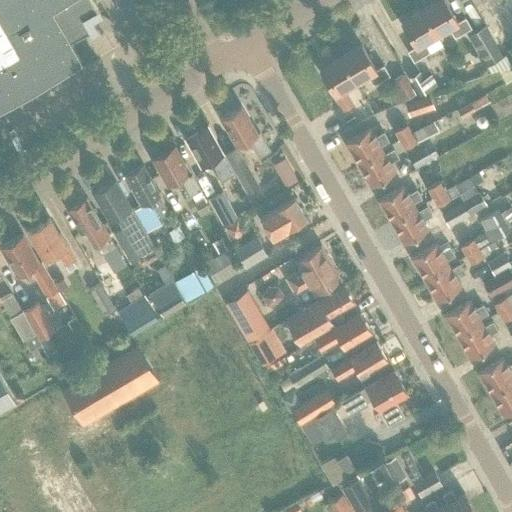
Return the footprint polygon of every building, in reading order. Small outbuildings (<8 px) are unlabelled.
[(0,0),(0,107),(81,61),(71,44),(92,32),(89,27),(92,13),(97,10),(91,0),(0,0)] [(445,0),(437,0),(422,9),(437,34),(449,27),(455,36),(471,27),(465,17),(458,21),(445,0)] [(437,34),(422,9),(401,21),(416,46),(408,50),(414,60),(430,51),(424,41),(437,34)] [(468,36),(482,59),(486,67),(503,57),(485,26),(468,36)] [(362,44),(341,57),(355,82),(368,74),(373,84),(390,75),(384,64),(376,69),(362,44)] [(355,82),(341,57),(320,69),(343,110),(354,104),(344,88),(355,82)] [(410,77),(409,78),(419,96),(438,85),(431,74),(424,78),(420,71),(410,77)] [(416,94),(404,74),(392,81),(396,88),(390,92),(397,105),(416,94)] [(430,95),(430,94),(405,103),(409,116),(434,108),(434,106),(442,103),(439,93),(430,95)] [(475,109),(489,101),(486,94),(471,102),(457,110),(462,118),(475,110),(475,109)] [(257,133),(241,105),(221,117),(237,146),(249,139),(259,157),(271,150),(260,132),(257,133)] [(438,129),(433,119),(411,131),(417,141),(438,129)] [(412,132),(407,124),(407,123),(395,130),(400,139),(412,132)] [(234,174),(223,153),(207,125),(186,137),(202,166),(211,160),(222,180),(234,174)] [(375,136),(370,127),(345,141),(358,163),(383,149),(380,145),(389,141),(384,132),(375,136)] [(412,132),(400,139),(405,148),(417,141),(412,132)] [(426,145),(418,150),(409,155),(416,168),(433,158),(438,155),(431,143),(427,146),(426,145)] [(191,195),(201,189),(185,160),(183,161),(174,144),(153,157),(168,185),(181,178),(191,195)] [(237,146),(234,148),(225,153),(247,193),(259,186),(237,146)] [(385,153),(383,149),(358,163),(370,185),(395,171),(390,162),(399,157),(394,148),(385,153)] [(484,162),(493,177),(511,165),(503,151),(484,162)] [(142,163),(127,172),(135,186),(131,188),(141,205),(149,200),(159,217),(169,212),(142,163)] [(468,177),(445,190),(450,198),(458,194),(473,185),(468,177)] [(155,249),(146,234),(114,179),(94,192),(110,219),(115,216),(140,258),(155,249)] [(445,190),(440,181),(428,188),(433,196),(445,190)] [(408,194),(403,185),(378,199),(391,221),(416,206),(414,203),(422,198),(417,189),(408,194)] [(445,190),(433,196),(438,205),(450,198),(445,190)] [(223,224),(237,216),(223,191),(209,198),(223,224)] [(463,201),(442,213),(449,226),(487,205),(479,192),(463,201)] [(102,252),(115,245),(101,220),(100,221),(85,197),(68,207),(83,232),(89,229),(102,252)] [(272,238),(306,218),(294,197),(260,217),(272,238)] [(416,206),(391,221),(403,242),(428,228),(423,219),(432,214),(427,206),(418,211),(416,206)] [(499,209),(479,220),(491,241),(494,240),(510,230),(508,227),(511,224),(511,209),(510,206),(500,212),(499,209)] [(77,268),(73,260),(76,258),(60,232),(59,233),(49,218),(29,229),(45,257),(57,250),(69,271),(77,268)] [(224,227),(231,240),(240,236),(243,229),(238,220),(224,227)] [(179,225),(169,230),(175,241),(185,235),(179,225)] [(58,289),(52,278),(42,261),(39,262),(22,233),(1,246),(18,275),(31,267),(47,296),(58,289)] [(267,254),(260,244),(256,236),(235,249),(245,267),(267,254)] [(473,238),(461,245),(466,254),(478,247),(473,238)] [(441,250),(436,242),(411,256),(424,278),(449,264),(446,259),(455,254),(450,245),(441,250)] [(341,278),(331,261),(321,245),(296,260),(301,269),(287,277),(291,285),(296,293),(310,284),(316,293),(341,278)] [(478,247),(466,254),(471,262),(483,256),(478,247)] [(205,263),(217,283),(240,268),(228,249),(205,263)] [(122,251),(104,257),(118,299),(136,293),(122,251)] [(511,266),(503,252),(481,264),(489,278),(511,266)] [(202,263),(175,279),(187,299),(214,283),(202,263)] [(449,264),(424,278),(436,300),(461,285),(457,278),(465,273),(459,263),(451,268),(449,264)] [(511,283),(511,274),(509,268),(490,279),(498,292),(511,283)] [(62,274),(54,279),(61,289),(68,285),(62,274)] [(148,292),(163,317),(185,304),(170,278),(148,292)] [(101,284),(93,288),(90,290),(104,315),(107,314),(110,318),(118,313),(101,284)] [(344,284),(299,311),(285,319),(300,345),(333,325),(328,317),(354,301),(344,284)] [(284,295),(279,286),(269,286),(263,294),(268,304),(279,304),(284,295)] [(247,290),(225,303),(248,340),(269,327),(247,290)] [(131,333),(157,318),(143,294),(117,309),(131,333)] [(499,311),(511,304),(506,296),(494,302),(499,311)] [(483,304),(475,309),(469,299),(444,314),(457,335),(482,321),(480,317),(488,312),(483,304)] [(55,330),(38,301),(23,310),(40,339),(42,337),(41,336),(52,330),(53,331),(55,330)] [(511,315),(511,305),(511,304),(499,311),(504,320),(511,315)] [(47,355),(34,333),(35,332),(22,311),(11,317),(24,338),(23,339),(30,351),(31,350),(36,361),(47,355)] [(371,331),(360,312),(315,339),(321,349),(339,339),(344,348),(371,331)] [(75,315),(67,320),(72,329),(80,324),(75,315)] [(485,326),(482,321),(457,335),(470,357),(494,343),(489,334),(498,329),(493,321),(485,326)] [(262,333),(248,342),(262,364),(276,356),(262,333)] [(195,357),(226,421),(272,398),(241,335),(195,357)] [(360,376),(388,360),(377,340),(331,367),(337,379),(356,368),(360,376)] [(83,423),(158,379),(137,344),(63,388),(83,423)] [(511,362),(507,365),(502,357),(478,371),(490,393),(511,380),(511,362)] [(304,364),(286,375),(288,378),(294,387),(294,388),(313,377),(304,364)] [(372,397),(379,408),(388,424),(405,415),(395,399),(406,392),(394,371),(381,379),(380,377),(340,400),(349,415),(367,404),(365,401),(372,397)] [(0,408),(14,400),(0,376),(0,408)] [(511,380),(490,393),(503,415),(511,409),(511,380)] [(302,421),(333,402),(326,391),(295,409),(302,421)] [(346,432),(332,406),(300,425),(311,442),(322,436),(325,443),(346,432)] [(240,449),(257,439),(246,421),(229,430),(240,449)] [(421,471),(410,450),(401,455),(412,476),(421,471)] [(346,477),(334,456),(320,464),(332,485),(346,477)] [(406,477),(395,457),(383,464),(395,484),(406,477)] [(424,477),(431,489),(442,483),(435,471),(424,477)] [(340,485),(355,511),(361,511),(374,505),(358,475),(340,485)] [(275,492),(297,484),(294,477),(272,485),(275,492)] [(431,489),(424,477),(414,483),(421,495),(431,489)] [(404,502),(415,496),(409,485),(398,491),(404,502)] [(476,511),(465,493),(455,498),(451,490),(442,495),(447,503),(443,505),(447,511),(476,511)] [(310,496),(314,503),(322,498),(319,492),(310,496)] [(334,511),(352,511),(342,494),(328,502),(334,511)] [(314,503),(310,496),(303,500),(306,507),(314,503)] [(425,505),(428,511),(447,511),(443,505),(438,508),(434,500),(425,505)]
